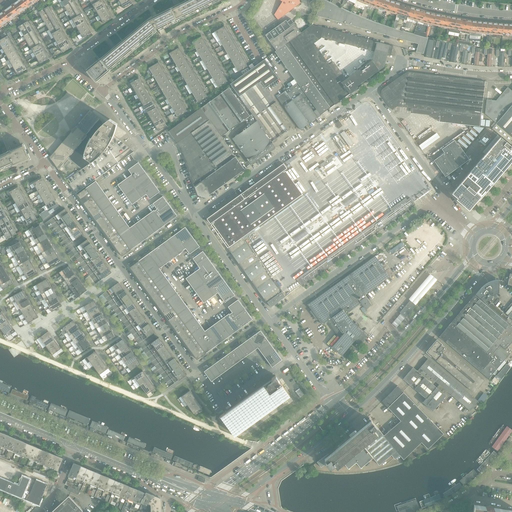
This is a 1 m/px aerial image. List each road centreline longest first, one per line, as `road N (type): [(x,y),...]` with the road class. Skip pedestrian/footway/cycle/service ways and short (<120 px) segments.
road 1 (residential): [(266,318),(443,193)]
road 2 (residential): [(196,215),(369,90)]
road 3 (residential): [(266,318),(194,367),(119,266)]
road 4 (tertiary): [(345,419),(487,263)]
road 5 (tertiary): [(473,252),(332,403)]
road 6 (residential): [(244,0),(100,91)]
road 7 (residential): [(369,90),(401,62),(511,73)]
road 8 (tertiary): [(332,403),(214,494)]
road 9 (residential): [(119,266),(44,163)]
road 10 (residential): [(443,193),(369,90)]
road 11 (residential): [(266,318),(196,215)]
road 12 (residential): [(191,475),(80,429)]
